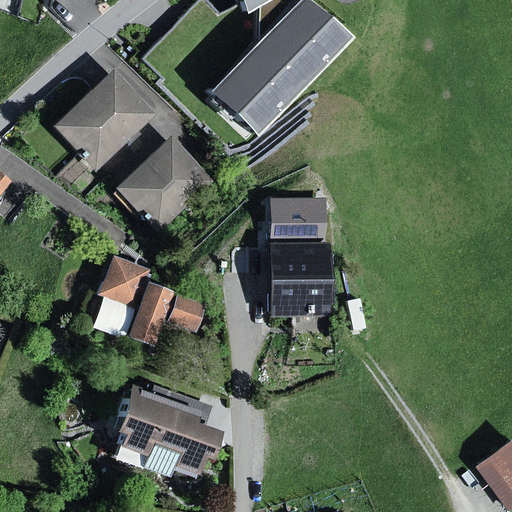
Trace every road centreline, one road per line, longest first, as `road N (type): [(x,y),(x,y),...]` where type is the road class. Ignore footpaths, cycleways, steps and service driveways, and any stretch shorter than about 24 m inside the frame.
road 1 (residential): [(246,511),(241,279)]
road 2 (residential): [(0,124),(143,0)]
